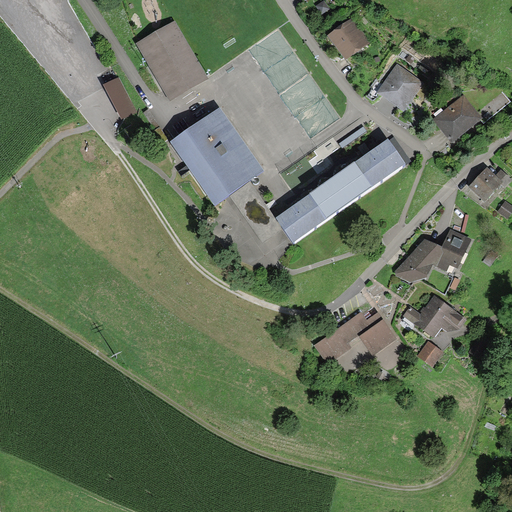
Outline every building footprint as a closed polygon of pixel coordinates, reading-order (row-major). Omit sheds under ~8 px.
[(328,9),(323,1),(316,6),(321,14),(328,9)] [(357,28),(351,20),(327,37),(344,61),(368,44),(357,28)] [(174,21),(137,43),(170,99),(207,77),(174,21)] [(422,84),(397,66),(378,93),(403,111),(411,100),(422,84)] [(117,80),(103,87),(120,120),(134,113),(117,80)] [(479,119),(462,97),(433,119),(450,141),(466,129),(479,119)] [(218,111),(169,144),(212,206),(228,195),(247,182),(261,173),(218,111)] [(368,155),(274,221),(280,229),(291,245),(404,167),(387,142),(368,155)] [(495,178),(486,170),(479,178),(469,190),(482,202),(499,184),(502,186),(508,179),(500,172),(495,178)] [(247,182),(228,195),(261,243),(280,229),(274,221),(247,182)] [(511,211),(511,209),(504,203),(497,212),(506,219),(511,211)] [(441,250),(424,242),(409,257),(395,272),(396,278),(409,283),(427,277),(433,265),(446,272),(449,264),(457,268),(470,241),(450,231),(443,247),(441,250)] [(458,281),(453,279),(449,288),(454,291),(458,281)] [(440,328),(445,332),(457,330),(464,320),(452,312),(432,298),(424,310),(420,316),(409,309),(403,317),(433,338),(440,328)] [(360,314),(315,346),(327,364),(350,348),(347,344),(359,336),(372,355),(395,340),(377,314),(366,322),(364,320),(360,314)] [(477,358),(487,341),(479,336),(469,353),(477,358)] [(441,353),(427,343),(416,358),(430,368),(441,353)]
